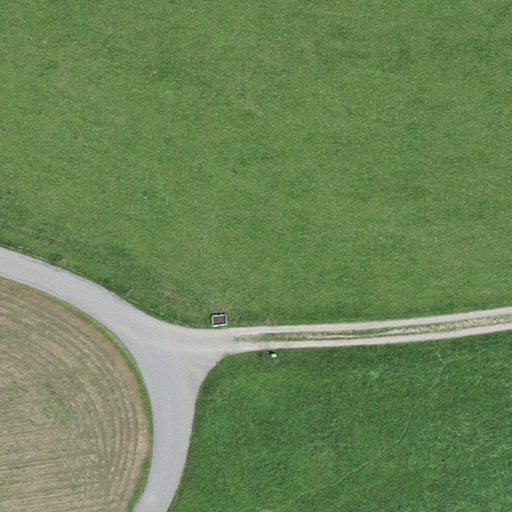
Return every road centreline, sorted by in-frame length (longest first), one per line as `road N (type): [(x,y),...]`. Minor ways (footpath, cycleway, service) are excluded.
road 1 (track): [(164,350),(511,318)]
road 2 (track): [(164,350),(173,445),(149,511)]
